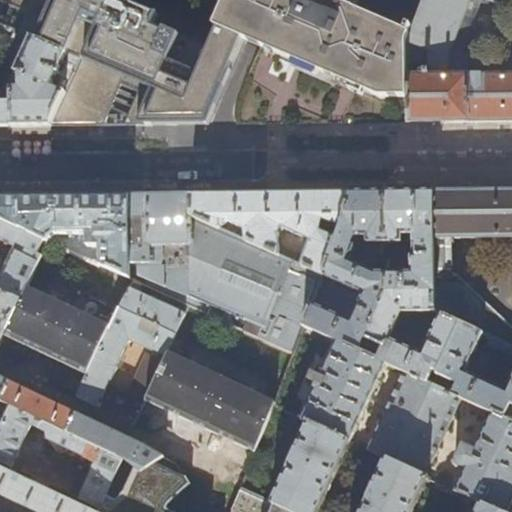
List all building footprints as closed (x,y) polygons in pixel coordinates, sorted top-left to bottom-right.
[(208,125),(245,39),(216,27),(209,45),(180,33),(179,35),(168,30),(166,33),(158,29),(164,15),(129,0),(0,0),(0,1),(27,15),(19,33),(30,39),(35,41),(35,39),(65,55),(79,61),(64,93),(50,126),(133,126),(208,125)] [(360,0),(226,0),(215,27),(216,27),(245,39),(303,64),(381,98),(408,98),(408,77),(407,64),(407,43),(406,43),(406,33),(355,12),(360,0)] [(424,0),(407,43),(407,64),(428,64),(428,76),(408,77),(408,98),(409,123),(442,122),(511,121),(511,74),(468,76),(465,67),(457,60),(449,57),(470,0),(424,0)] [(0,126),(50,126),(64,93),(51,87),(65,55),(35,39),(35,41),(30,39),(11,80),(11,90),(0,90),(0,126)] [(511,191),(434,192),(435,239),(511,238),(511,191)] [(409,193),(385,193),(386,243),(405,243),(405,234),(416,234),(416,256),(413,256),(414,272),(387,273),(388,295),(367,339),(368,339),(386,347),(380,361),(387,364),(405,372),(428,383),(435,370),(440,373),(462,325),(444,317),(426,356),(392,340),(405,312),(437,313),(436,279),(435,239),(434,192),(409,193)] [(366,193),(352,193),(345,215),(346,216),(323,275),(364,293),(351,320),(312,302),(304,325),(339,341),(362,352),(368,339),(367,339),(388,295),(387,273),(378,273),(351,262),(357,246),(354,244),(356,237),(369,237),(369,243),(386,243),(385,193),(366,193)] [(154,195),(128,196),(128,265),(138,265),(138,276),(147,280),(144,286),(189,306),(246,332),(294,350),(304,325),(312,302),(323,275),(303,266),(280,256),(191,217),(191,195),(154,195)] [(43,196),(0,196),(0,220),(48,241),(54,233),(81,234),(80,196),(43,196)] [(104,196),(80,196),(81,234),(87,234),(87,246),(101,246),(101,265),(128,277),(128,265),(128,196),(104,196)] [(0,240),(16,247),(0,281),(0,290),(21,300),(25,290),(49,242),(48,241),(0,220),(0,240)] [(511,322),(464,280),(436,279),(437,313),(444,317),(462,325),(484,336),(490,339),(511,349),(511,322)] [(140,285),(133,281),(110,329),(89,374),(77,398),(135,425),(145,404),(163,362),(148,355),(127,398),(105,388),(110,379),(112,380),(117,367),(116,366),(128,340),(153,351),(154,350),(166,355),(185,314),(137,292),(140,285)] [(21,300),(0,290),(0,343),(5,334),(21,300)] [(25,290),(21,300),(5,334),(89,374),(110,329),(71,311),(72,309),(62,305),(61,307),(55,304),(60,294),(53,290),(48,301),(25,290)] [(511,383),(508,392),(466,372),(484,336),(462,325),(440,373),(440,375),(460,384),(455,395),(461,399),(494,414),(506,420),(511,406),(511,383)] [(511,349),(490,339),(487,346),(511,357),(511,349)] [(362,352),(339,341),(322,377),(314,373),(311,381),(318,384),(302,418),(308,421),(350,441),(387,364),(380,361),(362,352)] [(188,366),(166,356),(163,362),(145,404),(254,453),(275,405),(255,396),(260,385),(253,382),(248,393),(195,369),(200,359),(193,356),(188,366)] [(428,383),(405,372),(369,449),(386,458),(425,475),(461,399),(455,395),(428,383)] [(11,384),(0,378),(0,400),(2,402),(11,384)] [(79,416),(11,384),(2,402),(13,407),(69,434),(79,416)] [(69,434),(13,407),(0,433),(0,463),(11,469),(32,426),(47,433),(47,439),(88,458),(83,467),(91,471),(78,499),(99,509),(100,505),(105,495),(120,461),(121,459),(69,434)] [(511,422),(506,420),(494,414),(475,451),(465,447),(459,460),(457,460),(456,460),(455,461),(454,462),(454,463),(454,465),(455,466),(456,466),(457,467),(459,467),(462,467),(463,465),(465,466),(467,466),(469,465),(456,490),(464,494),(471,497),(481,502),(502,511),(507,511),(511,502),(511,422)] [(79,416),(69,434),(121,459),(120,461),(133,470),(123,492),(115,500),(105,495),(100,505),(114,511),(170,511),(163,509),(166,503),(191,486),(186,479),(185,480),(177,467),(148,449),(79,416)] [(318,511),(350,441),(308,421),(273,502),(294,511),(318,511)] [(425,475),(386,458),(361,511),(411,511),(427,477),(425,475)] [(31,460),(26,460),(21,472),(64,492),(70,478),(31,460)] [(0,493),(39,511),(91,511),(0,468),(0,493)] [(294,511),(273,502),(240,487),(229,511),(294,511)] [(468,503),(471,497),(464,494),(461,500),(468,503)] [(502,511),(481,502),(476,511),(502,511)]
